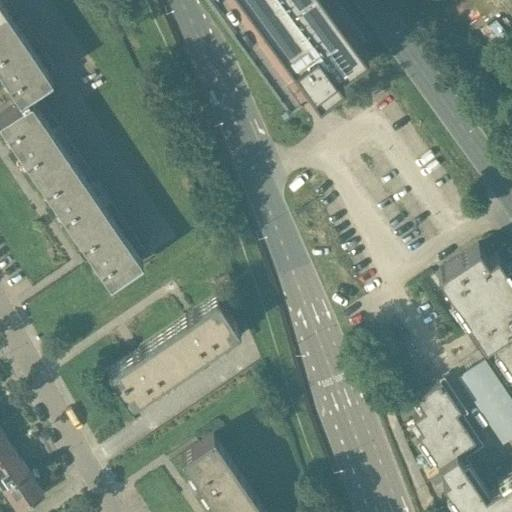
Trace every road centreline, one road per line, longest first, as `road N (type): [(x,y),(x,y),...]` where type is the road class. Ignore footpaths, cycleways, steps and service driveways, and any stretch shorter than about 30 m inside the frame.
road 1 (residential): [(180,0),(295,281)]
road 2 (residential): [(114,511),(0,314)]
road 3 (primary): [(380,0),(511,181)]
